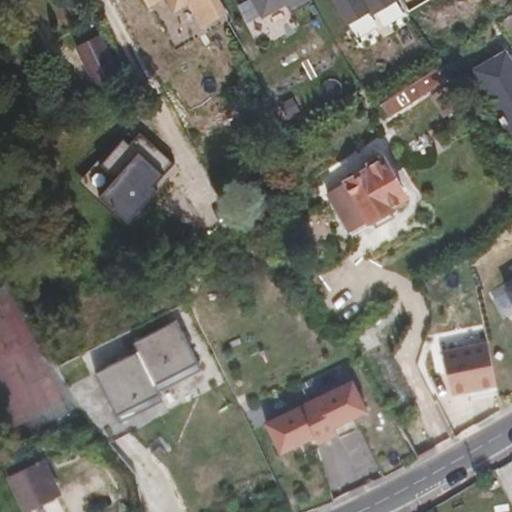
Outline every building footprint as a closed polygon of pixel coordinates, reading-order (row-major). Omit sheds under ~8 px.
[(219,0),(142,0),(147,8),(162,0),(165,0),(173,13),(188,5),(202,28),(227,14),(219,0)] [(251,0),(262,20),(296,0),(251,0)] [(333,0),(347,26),(395,0),(333,0)] [(99,37),(76,48),(96,86),(119,75),(99,37)] [(502,117),(511,133),(511,66),(504,52),(476,68),(499,109),(495,112),(499,119),(502,117)] [(433,70),(379,104),(389,120),(443,86),(433,70)] [(168,89),(175,102),(153,112),(175,154),(198,143),(195,138),(208,131),(185,81),(168,89)] [(280,103),(287,117),(303,110),(297,96),(280,103)] [(317,208),(336,237),(358,222),(363,231),(385,218),(379,209),(393,202),(367,157),(355,164),(359,171),(335,186),(339,191),(317,208)] [(180,321),(133,340),(139,353),(97,370),(118,419),(167,399),(162,387),(201,371),(180,321)] [(488,343),(443,352),(452,396),(496,388),(488,343)] [(283,455),(371,416),(355,379),(267,418),(283,455)] [(52,470),(45,459),(9,476),(25,509),(54,495),(50,486),(55,483),(48,472),(52,470)]
